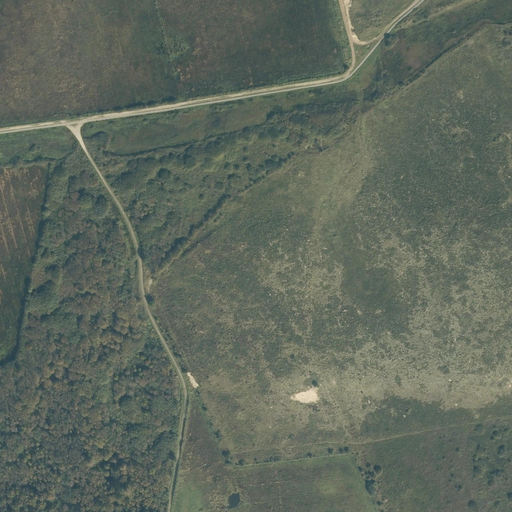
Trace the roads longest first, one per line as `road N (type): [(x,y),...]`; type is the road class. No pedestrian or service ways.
road 1 (unknown): [(417,0),(336,78),(0,129)]
road 2 (unknown): [(64,119),(126,219),(149,315),(182,378),(168,511)]
